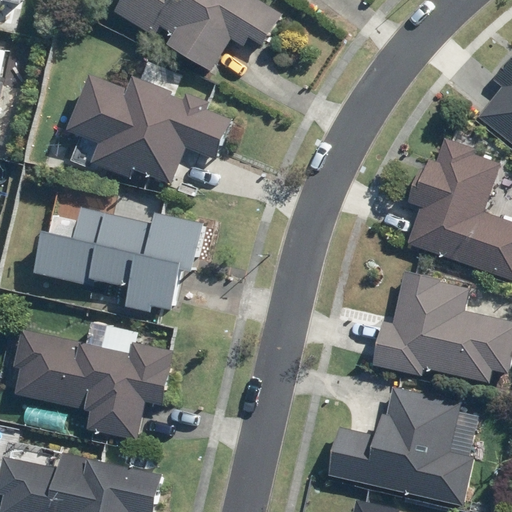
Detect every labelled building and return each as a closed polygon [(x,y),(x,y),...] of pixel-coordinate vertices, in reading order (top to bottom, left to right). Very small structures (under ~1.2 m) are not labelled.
[(283,13),(262,0),(121,0),(114,11),(157,38),(163,28),(175,36),(170,45),(212,71),(230,43),(255,58),(283,13)] [(511,143),(511,57),(494,79),(502,86),(477,115),(511,143)] [(91,162),(167,192),(184,147),(218,160),(237,111),(187,91),(184,98),(172,94),(180,75),(147,62),(141,77),(134,74),(129,87),(91,72),(67,132),(98,144),(91,162)] [(462,257),(511,273),(511,221),(485,213),(491,193),(496,195),(506,166),(479,157),(481,150),(454,142),(446,167),(449,168),(445,178),(434,175),(425,201),(475,218),(462,257)] [(206,221),(156,211),(158,200),(56,178),(36,273),(83,283),(89,253),(96,254),(90,281),(119,287),(124,264),(135,266),(126,307),(152,312),(155,303),(172,307),(180,267),(195,270),(206,221)] [(241,193),(209,187),(205,206),(237,212),(241,193)] [(379,317),(373,366),(494,380),(495,367),(511,369),(511,317),(505,317),(507,297),(472,293),(473,285),(443,281),(444,275),(402,270),(396,319),(379,317)] [(140,439),(149,382),(168,385),(174,349),(137,343),(139,329),(96,322),(92,343),(5,330),(0,364),(0,386),(19,389),(17,401),(91,413),(89,431),(140,439)] [(329,475),(465,502),(477,446),(466,443),(465,449),(450,446),(459,400),(394,387),(387,418),(379,416),(375,433),(339,426),(329,475)] [(90,461),(91,452),(54,447),(52,462),(15,457),(1,455),(0,463),(0,489),(7,491),(3,511),(130,511),(133,493),(159,497),(162,471),(90,461)] [(399,511),(400,507),(357,498),(354,511),(399,511)]
